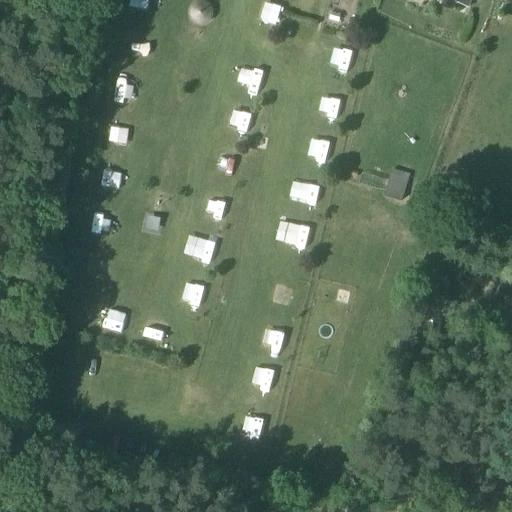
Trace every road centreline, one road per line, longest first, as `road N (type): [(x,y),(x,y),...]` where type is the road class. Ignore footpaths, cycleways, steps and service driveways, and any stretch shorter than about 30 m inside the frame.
road 1 (track): [(88,0),(6,511)]
road 2 (track): [(23,423),(68,451),(132,471),(261,493),(261,511)]
road 3 (track): [(377,511),(261,493),(274,511)]
